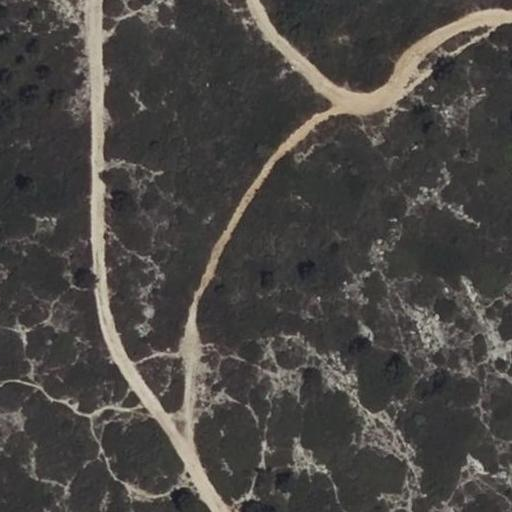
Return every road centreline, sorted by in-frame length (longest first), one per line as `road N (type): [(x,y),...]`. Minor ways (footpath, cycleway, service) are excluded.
road 1 (track): [(224,511),(192,455),(127,382),(104,331),(94,0)]
road 2 (track): [(192,455),(191,325),(214,244),(273,149),(357,97)]
road 3 (track): [(255,0),(301,68),(357,97),(389,87),(430,32),(511,15)]
